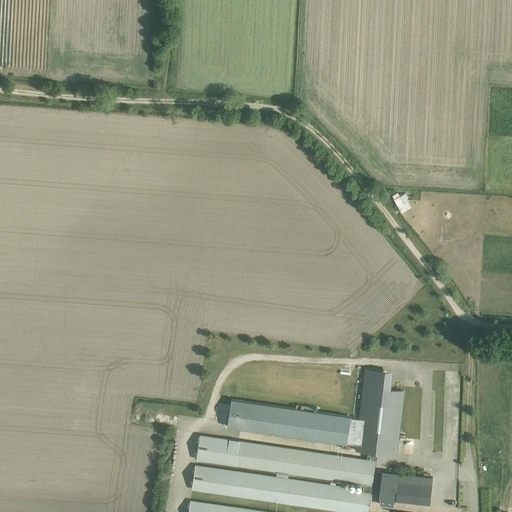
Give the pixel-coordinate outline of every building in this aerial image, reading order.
[(393,196),(402,212),(413,207),(404,191),(393,196)] [(358,445),(358,451),(368,452),(367,459),(375,460),(376,453),(396,455),(403,391),(388,389),(390,370),(366,368),(360,422),(358,435),(360,435),(358,445)] [(360,435),(358,435),(360,422),(351,421),(351,417),(232,400),(228,427),(347,444),(348,443),(357,445),(358,445),(360,435)] [(375,460),(367,459),(200,434),(196,459),(363,484),(363,490),(195,465),(192,489),(350,511),(266,511),(190,501),(188,511),(368,511),(376,460),(375,460)] [(400,487),(398,499),(430,503),(433,477),(401,474),(400,487)]
